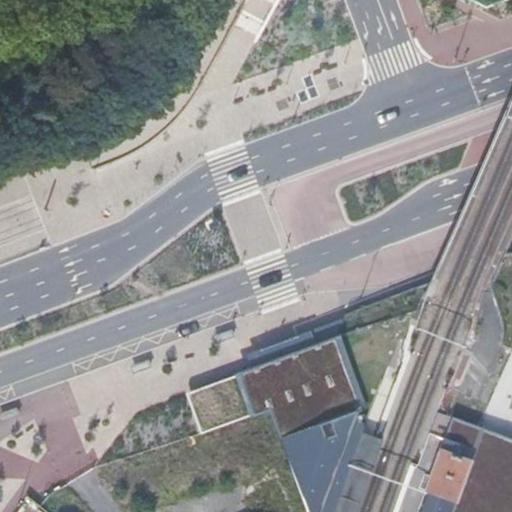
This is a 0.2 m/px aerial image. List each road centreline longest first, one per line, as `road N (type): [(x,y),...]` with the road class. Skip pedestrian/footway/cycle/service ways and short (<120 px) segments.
road 1 (primary): [(0,367),(511,178)]
road 2 (motorway): [(0,289),(381,146),(511,106)]
road 3 (motorway): [(511,67),(372,110),(0,249)]
road 4 (primary): [(409,104),(236,165),(105,258),(0,295)]
